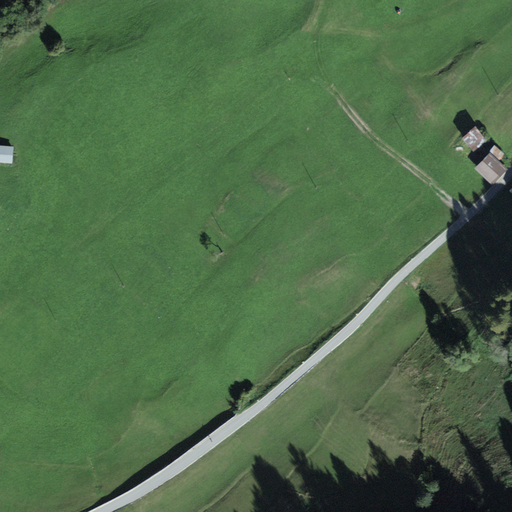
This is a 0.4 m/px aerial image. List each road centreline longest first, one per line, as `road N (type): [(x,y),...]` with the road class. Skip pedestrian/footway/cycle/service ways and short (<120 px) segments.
road 1 (residential): [(511,170),(262,404),(103,511)]
road 2 (track): [(328,0),(316,46),(338,98),(379,143),(469,215)]
